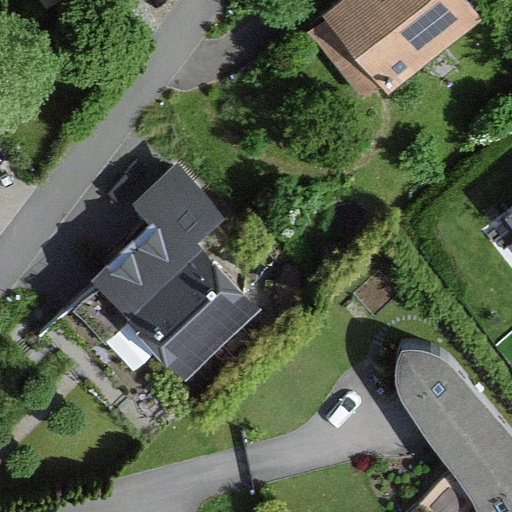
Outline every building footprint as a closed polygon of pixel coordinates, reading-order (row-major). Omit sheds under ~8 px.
[(42,0),(48,8),(60,0),(42,0)] [(390,93),(485,18),(470,0),(335,0),(324,9),(390,93)] [(216,212),(169,162),(132,197),(154,221),(97,271),(182,368),(254,305),(191,234),(216,212)] [(511,202),(503,208),(511,221),(511,202)] [(414,342),(400,343),(396,351),(392,369),(394,391),(404,408),(470,510),(470,511),(511,511),(511,440),(467,382),(446,357),(426,345),(414,342)]
